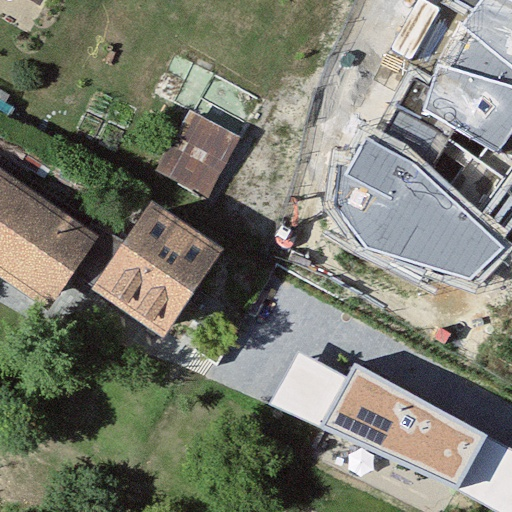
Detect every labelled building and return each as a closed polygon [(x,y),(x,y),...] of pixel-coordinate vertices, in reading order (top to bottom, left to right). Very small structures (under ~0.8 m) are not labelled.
[(46,0),(22,0),(41,10),(46,0)] [(511,0),(443,0),(441,3),(469,17),(460,25),(435,78),(413,65),(378,131),(369,127),(357,152),(334,151),(324,209),(365,251),(483,285),(511,252),(511,242),(491,215),(511,188),(511,0)] [(264,103),(174,56),(155,93),(193,113),(162,171),(206,194),(230,148),(238,152),(264,103)] [(102,243),(0,171),(0,274),(54,312),(102,243)] [(152,214),(98,298),(169,344),(223,260),(152,214)] [(319,427),(347,378),(300,352),(270,405),(319,427)] [(319,427),(459,491),(489,435),(356,363),(347,378),(319,427)] [(511,511),(511,447),(489,435),(459,491),(497,511),(511,511)]
